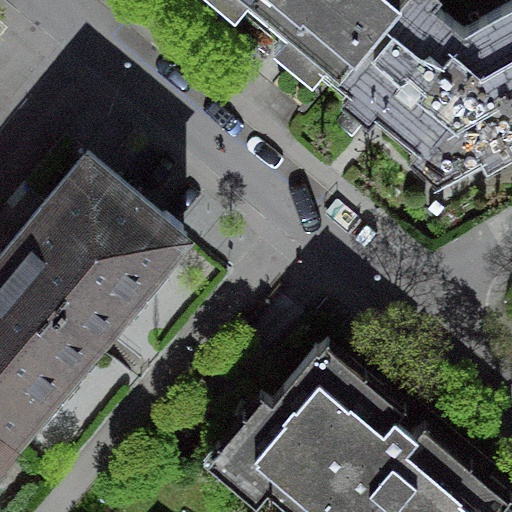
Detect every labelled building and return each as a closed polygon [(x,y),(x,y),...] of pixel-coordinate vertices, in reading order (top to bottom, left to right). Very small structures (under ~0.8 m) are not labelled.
[(398,0),(253,0),(279,21),(339,72),(398,0)] [(511,130),(511,0),(510,0),(463,26),(431,0),(398,0),(339,72),(389,114),(450,165),(511,130)] [(45,200),(2,252),(97,332),(184,229),(88,149),(45,200)] [(97,332),(2,252),(0,253),(0,423),(12,434),(97,332)] [(216,459),(280,511),(511,511),(511,500),(318,338),(216,459)] [(0,448),(12,434),(0,423),(0,448)]
